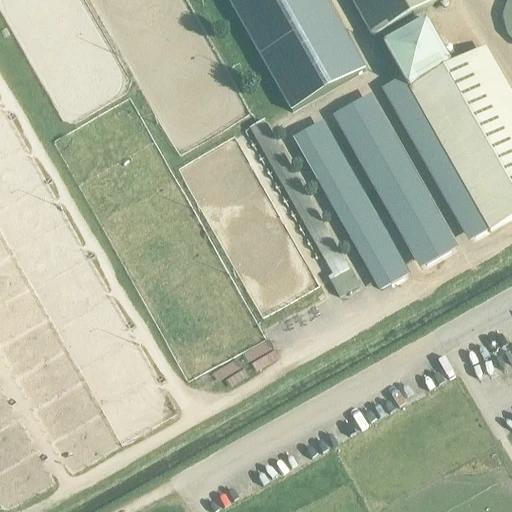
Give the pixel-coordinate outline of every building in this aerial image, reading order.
[(365,73),(324,0),(227,0),(292,114),(365,73)] [(351,0),(374,40),(443,0),(351,0)] [(511,221),(511,109),(479,52),(410,91),(490,233),(511,221)] [(377,291),(458,250),(377,93),(296,134),(377,291)] [(96,308),(50,307),(51,273),(39,273),(38,354),(35,354),(35,370),(25,370),(25,376),(51,377),(51,391),(61,391),(61,368),(83,368),(83,362),(103,363),(104,332),(104,320),(107,320),(107,301),(96,300),(96,308)] [(114,318),(117,343),(129,342),(127,317),(114,318)]
